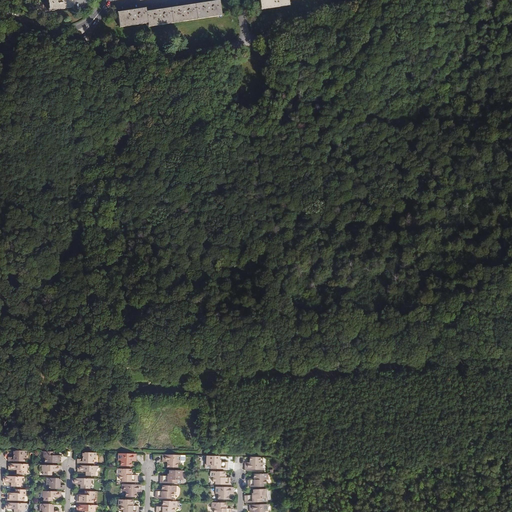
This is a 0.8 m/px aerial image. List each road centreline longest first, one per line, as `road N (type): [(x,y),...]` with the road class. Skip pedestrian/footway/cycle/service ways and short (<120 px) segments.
road 1 (track): [(83,100),(110,125),(113,158),(186,229),(139,227),(117,264),(54,280),(22,250),(0,253)]
road 2 (track): [(130,367),(511,300)]
road 3 (track): [(511,353),(153,375)]
road 4 (track): [(246,59),(267,61),(360,113),(393,120),(421,108),(458,66),(511,28)]
road 5 (unclassified): [(246,42),(138,62),(90,55)]
road 6 (unclassified): [(368,0),(246,42)]
